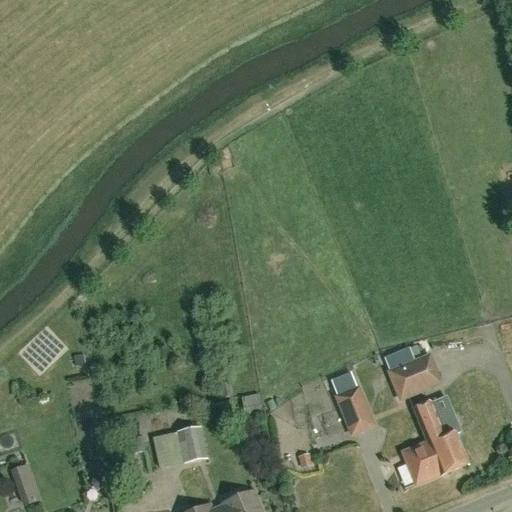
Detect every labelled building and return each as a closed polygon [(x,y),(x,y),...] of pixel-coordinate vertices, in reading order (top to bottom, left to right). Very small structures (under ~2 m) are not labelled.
[(438,384),(428,358),(404,367),(392,372),(389,373),(399,399),(438,384)] [(371,426),(366,412),(356,389),(355,389),(351,378),(332,385),(336,396),(336,397),(350,434),(371,426)] [(454,433),(444,437),(430,403),(411,410),(425,444),(402,454),(414,484),(441,473),(442,475),(464,466),(459,453),(462,452),(454,433)] [(177,434),(184,465),(206,461),(200,429),(177,434)] [(301,472),(312,468),(309,456),(297,459),(301,472)] [(34,467),(18,472),(29,509),(46,504),(34,467)] [(262,511),(255,492),(219,507),(219,509),(211,511),(210,511),(209,507),(195,511),(262,511)]
